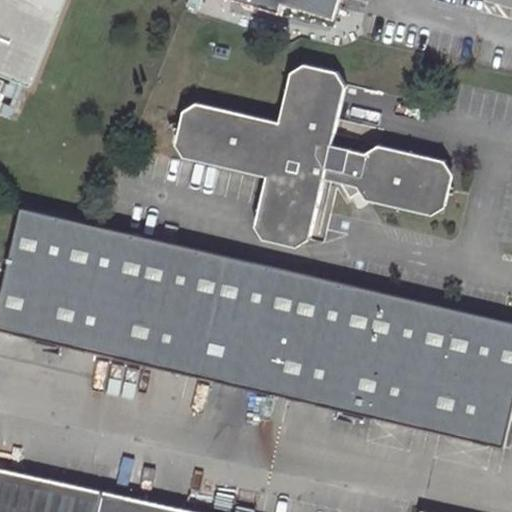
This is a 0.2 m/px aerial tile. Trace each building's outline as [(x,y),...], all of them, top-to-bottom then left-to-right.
[(0,0),(0,71),(31,83),(63,0),(0,0)] [(238,0),(282,14),(288,4),(337,20),(343,0),(238,0)] [(185,113),(178,143),(188,159),(266,178),(256,226),(266,242),(298,250),(312,239),(326,180),(360,189),(367,200),(433,216),(446,162),(381,146),(366,154),(334,145),(347,87),(336,73),(307,66),(292,75),(280,123),(200,104),(185,113)] [(446,162),(433,216),(448,208),(455,177),(446,162)] [(2,328),(511,445),(511,321),(26,211),(2,328)] [(0,511),(195,511),(0,469),(0,511)]
